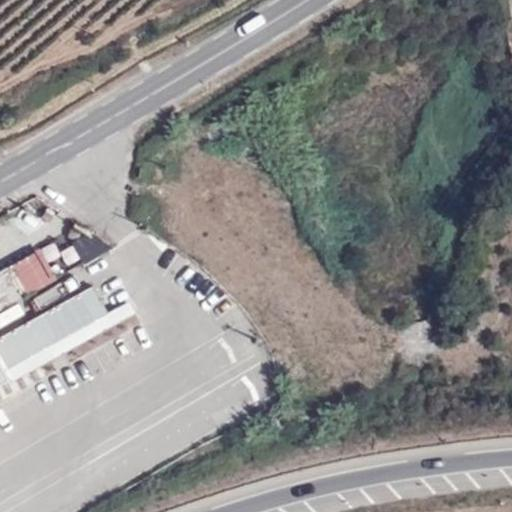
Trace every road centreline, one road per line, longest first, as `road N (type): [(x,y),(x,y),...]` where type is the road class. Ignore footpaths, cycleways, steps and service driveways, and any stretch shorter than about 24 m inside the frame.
road 1 (primary): [(0,181),(306,0)]
road 2 (motorway): [(511,456),(339,480),(231,511)]
